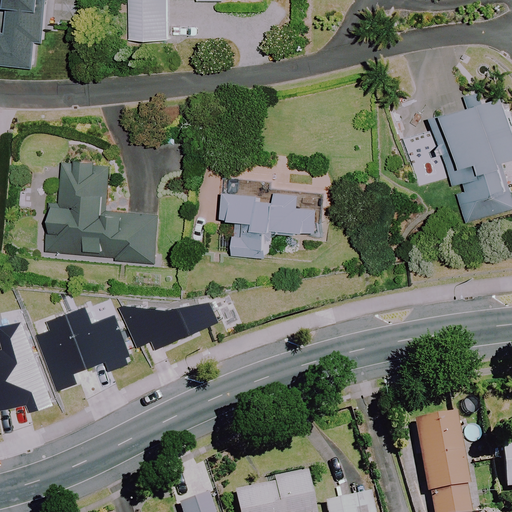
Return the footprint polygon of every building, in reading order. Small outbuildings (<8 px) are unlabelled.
[(38,44),(45,45),(48,23),(81,27),(83,0),(11,0),(8,33),(0,32),(0,64),(35,68),(38,44)] [(133,0),(132,39),(167,41),(168,0),(205,0),(229,1),(229,0),(133,0)] [(511,159),(511,112),(508,97),(436,117),(440,129),(453,178),(465,222),(511,209),(511,192),(504,162),(511,159)] [(117,162),(60,157),(59,174),(57,198),(47,197),(42,256),(109,261),(109,264),(160,268),(165,212),(113,207),(117,162)] [(271,256),(272,238),(279,238),(280,231),(303,233),(303,230),(322,232),(324,207),(302,205),(304,190),(269,187),(269,182),(231,179),(228,217),(242,218),(239,253),(271,256)] [(35,311),(35,325),(3,323),(1,364),(97,369),(99,330),(65,329),(65,326),(66,312),(35,311)] [(469,511),(453,410),(413,416),(428,511),(469,511)] [(511,437),(500,439),(504,489),(511,488),(511,437)] [(313,511),(305,475),(233,492),(237,511),(313,511)] [(374,511),(370,493),(325,502),(326,511),(374,511)]
